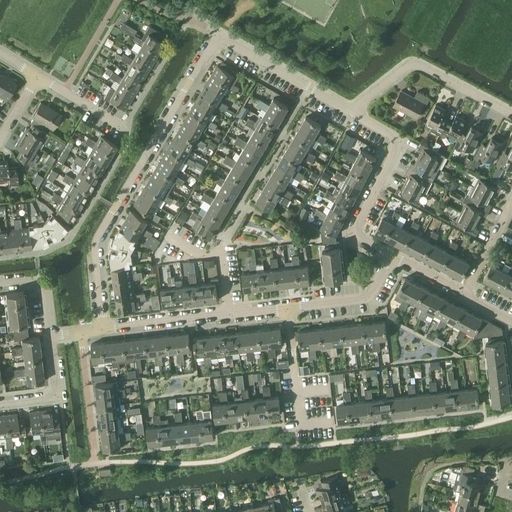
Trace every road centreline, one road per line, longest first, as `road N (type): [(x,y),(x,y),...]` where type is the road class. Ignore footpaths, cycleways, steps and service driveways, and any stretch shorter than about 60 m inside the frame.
road 1 (residential): [(99,329),(95,241),(217,34)]
road 2 (residential): [(388,256),(356,237),(355,225),(399,144),(352,111)]
road 3 (residential): [(352,111),(417,65),(511,115)]
road 4 (residential): [(352,111),(217,34)]
road 5 (residential): [(329,422),(301,425),(287,308)]
road 6 (residential): [(228,315),(99,329)]
road 7 (residential): [(287,308),(366,299),(388,256)]
